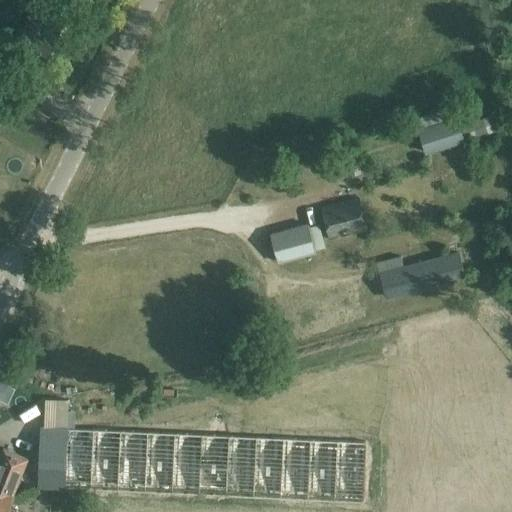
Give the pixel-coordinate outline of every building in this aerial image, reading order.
[(25,2),(20,0),(0,0),(0,15),(15,23),(15,22),(24,26),(17,41),(47,56),(59,32),(41,24),(44,18),(22,7),(25,2)] [(0,109),(2,111),(9,103),(0,96),(0,109)] [(462,136),(459,125),(457,120),(420,132),(427,153),(492,130),(488,118),(475,123),(478,130),(462,136)] [(340,162),(327,165),(331,181),(344,178),(340,162)] [(359,200),(323,210),(330,239),(367,230),(359,200)] [(308,225),(272,234),(279,263),(315,253),(308,225)] [(402,259),(378,265),(387,300),(465,280),(459,255),(405,270),(402,259)] [(255,279),(234,284),(241,317),(262,312),(255,279)] [(345,279),(270,296),(276,322),(351,304),(345,279)] [(378,364),(360,370),(370,402),(388,396),(378,364)] [(348,379),(267,394),(272,421),(353,406),(348,379)] [(67,428),(40,428),(38,487),(65,489),(67,428)] [(5,450),(0,461),(0,490),(14,496),(29,459),(5,450)] [(370,474),(370,487),(390,486),(389,474),(370,474)] [(14,496),(0,490),(0,511),(18,511),(10,508),(14,497),(14,496)]
